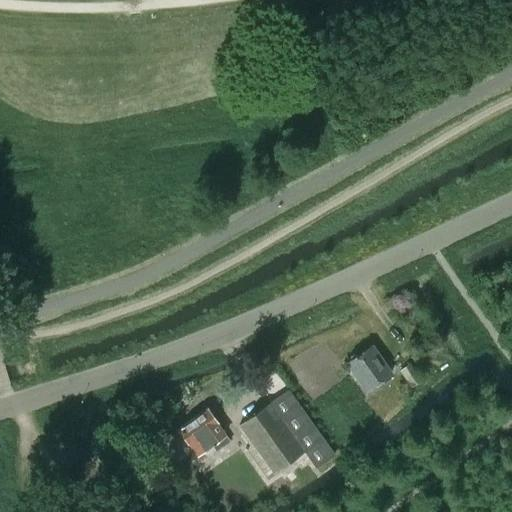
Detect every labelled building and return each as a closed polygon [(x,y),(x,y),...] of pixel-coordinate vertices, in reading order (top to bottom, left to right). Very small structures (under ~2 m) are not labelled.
[(370,346),(360,354),(355,353),(350,357),(350,361),(348,363),(367,390),(390,374),(370,346)] [(410,364),(399,371),(411,387),(421,380),(410,364)] [(333,455),(304,414),(287,390),(239,424),(254,446),(245,452),(265,479),(274,473),(304,451),(315,468),(333,455)] [(211,444),(214,448),(227,438),(206,409),(178,429),(201,461),(206,458),(201,452),(211,444)] [(262,492),(268,500),(297,479),(292,471),(262,492)]
